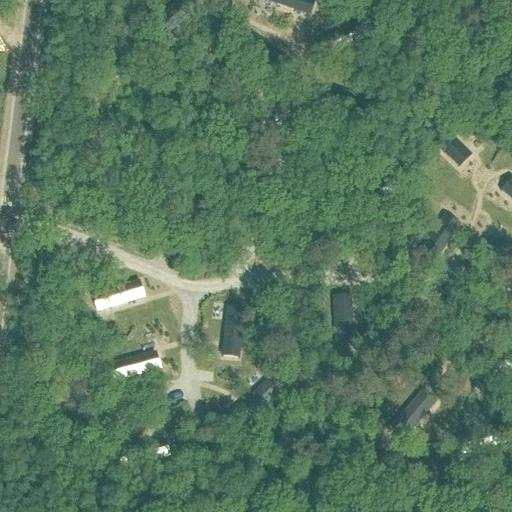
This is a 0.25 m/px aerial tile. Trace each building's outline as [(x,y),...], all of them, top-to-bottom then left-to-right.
[(169,37),(206,3),(202,0),(182,0),(157,23),(169,37)] [(263,0),(263,3),(310,19),(316,1),(311,0),(263,0)] [(325,62),(362,43),(361,41),(367,38),(359,24),(317,45),(325,62)] [(238,49),(278,77),(289,62),(249,34),(238,49)] [(329,107),(375,125),(381,108),(335,90),(329,107)] [(423,137),(459,171),(471,158),(436,124),(423,137)] [(375,208),(416,181),(405,165),(364,193),(375,208)] [(500,193),(511,203),(511,179),(500,193)] [(445,217),(417,258),(432,268),(460,227),(445,217)] [(482,258),(511,265),(511,246),(486,240),(482,258)] [(97,315),(144,300),(139,283),(92,297),(97,315)] [(332,299),(335,348),(353,347),(350,298),(332,299)] [(227,310),(221,359),(239,361),(245,312),(227,310)] [(487,341),(511,340),(511,321),(487,323),(487,341)] [(113,385),(161,372),(156,354),(108,367),(113,385)] [(244,430),(280,396),(267,383),(231,417),(244,430)] [(422,393),(390,431),(404,442),(436,404),(422,393)] [(462,458),(510,446),(505,428),(457,440),(462,458)] [(122,472),(170,459),(165,441),(117,454),(122,472)] [(413,494),(399,511),(422,511),(428,504),(413,494)]
